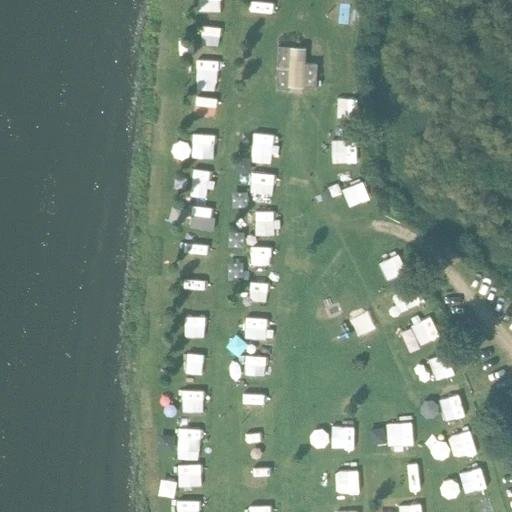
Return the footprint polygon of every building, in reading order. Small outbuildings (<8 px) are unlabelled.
[(223,10),(222,0),(200,0),(200,9),(223,10)] [(205,23),(202,43),(221,46),(224,26),(205,23)] [(279,44),(278,88),(318,89),(318,61),(307,60),(308,44),(279,44)] [(199,58),(199,80),(221,81),(221,58),(199,58)] [(254,152),(274,154),(276,133),(256,131),(254,152)] [(194,156),(216,156),(217,132),(195,132),(194,156)] [(339,139),(338,162),(359,163),(359,139),(339,139)] [(214,189),(217,170),(196,166),(193,185),(214,189)] [(276,193),(277,172),(254,171),(253,192),(276,193)] [(346,186),(350,205),(371,200),(367,181),(346,186)] [(213,230),(218,207),(194,203),(190,225),(213,230)] [(246,336),(268,339),(271,318),(249,315),(246,336)] [(421,346),(440,338),(432,319),(413,328),(421,346)] [(248,354),(248,374),(272,375),(272,354),(248,354)] [(434,358),(440,380),(456,376),(450,354),(434,358)] [(205,411),(206,389),(185,388),(184,410),(205,411)] [(414,421),(389,422),(390,447),(415,446),(414,421)] [(356,425),(334,425),(333,447),(355,448),(356,425)] [(454,455),(476,454),(474,431),(452,433),(454,455)] [(248,466),(247,487),(269,488),(270,467),(248,466)] [(482,467),(464,471),(469,491),(487,486),(482,467)] [(399,471),(402,490),(421,487),(418,468),(399,471)] [(337,493),(360,492),(359,469),(336,470),(337,493)] [(180,511),(202,511),(203,499),(181,498),(180,511)] [(401,504),(401,511),(423,511),(423,503),(401,504)]
